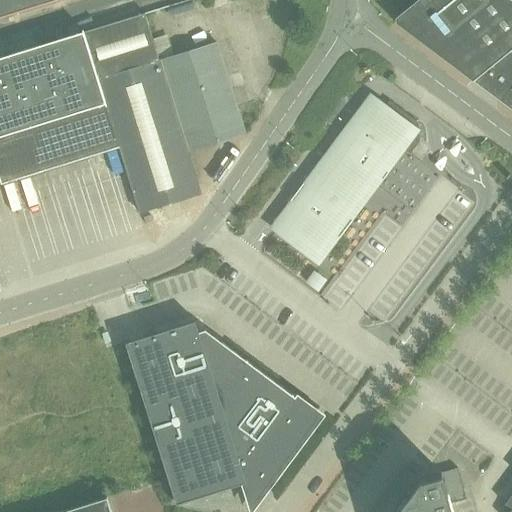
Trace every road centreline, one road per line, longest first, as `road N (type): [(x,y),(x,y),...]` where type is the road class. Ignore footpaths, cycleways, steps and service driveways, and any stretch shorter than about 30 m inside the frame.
road 1 (unclassified): [(0,313),(178,252),(204,228),(350,18)]
road 2 (unclassified): [(511,139),(350,18)]
road 3 (unclassified): [(0,34),(117,0)]
